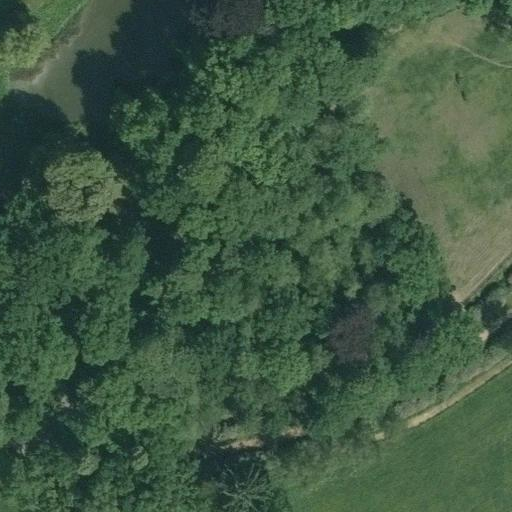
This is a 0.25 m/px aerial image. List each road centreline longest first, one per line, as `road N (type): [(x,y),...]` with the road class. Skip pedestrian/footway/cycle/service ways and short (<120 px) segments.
road 1 (track): [(37,445),(127,458),(290,433),(416,381),(511,306)]
road 2 (unclassified): [(143,300),(328,0)]
road 3 (unclassified): [(37,445),(143,300)]
road 4 (unclassified): [(143,300),(82,344),(0,377)]
